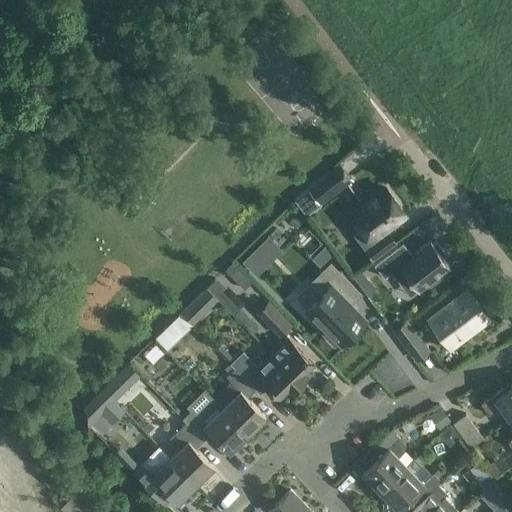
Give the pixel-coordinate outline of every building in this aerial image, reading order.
[(352,180),(340,164),(307,188),(320,205),(352,180)] [(350,214),(362,229),(354,235),(373,260),(395,243),(387,232),(386,233),(384,229),(405,213),(385,188),(350,214)] [(242,261),(251,271),(277,245),(268,235),(242,261)] [(407,277),(417,290),(428,282),(430,286),(441,277),(439,274),(449,266),(441,255),(444,253),(436,242),(432,244),(430,241),(411,255),(402,243),(373,265),(383,278),(391,272),(399,283),(407,277)] [(319,266),(333,253),(327,244),(312,259),(319,266)] [(233,263),(226,270),(245,290),(252,283),(233,263)] [(322,291),(305,307),(323,325),(318,329),(333,345),(338,340),(340,343),(365,319),(345,299),(355,289),(330,263),(312,281),(322,291)] [(234,315),(235,315),(254,333),(257,330),(258,328),(258,325),(257,322),(254,319),(252,318),(251,320),(240,309),(220,289),(214,282),(213,281),(206,287),(218,300),(234,315)] [(193,324),(218,300),(206,287),(181,312),(182,313),(193,324)] [(449,346),(487,317),(468,291),(430,320),(449,346)] [(267,301),(257,312),(279,335),(290,325),(267,301)] [(428,350),(407,321),(394,331),(415,359),(428,350)] [(269,353),(298,383),(307,375),(305,373),(313,365),(286,336),(269,353)] [(298,383),(269,353),(256,365),(242,351),(229,364),(251,387),(260,379),(279,398),(287,390),(289,392),(298,383)] [(139,373),(129,362),(102,388),(112,399),(139,373)] [(221,407),(246,433),(264,416),(247,397),(254,390),(229,364),(224,369),(228,373),(225,376),(239,390),(221,407)] [(500,406),(509,419),(511,417),(511,385),(482,407),(488,415),(500,406)] [(83,406),(84,416),(90,421),(112,399),(102,388),(83,406)] [(185,422),(203,440),(210,432),(228,450),(246,433),(221,407),(213,399),(195,416),(190,411),(182,419),(185,422)] [(439,430),(450,422),(440,408),(429,416),(439,430)] [(470,448),(482,438),(465,414),(452,423),(470,448)] [(169,458),(194,483),(212,466),(195,448),(203,440),(185,422),(169,438),(179,448),(169,458)] [(247,439),(268,461),(286,444),(265,422),(247,439)] [(439,435),(450,446),(460,436),(450,425),(439,435)] [(379,491),(405,466),(397,457),(403,452),(405,444),(399,437),(399,438),(391,430),(373,447),(361,458),(368,467),(362,473),(379,491)] [(194,483),(169,458),(151,475),(141,464),(133,472),(151,490),(158,482),(176,501),(194,483)] [(493,461),(483,467),(488,474),(492,479),(502,473),(501,472),(493,461)] [(405,466),(379,491),(397,509),(415,491),(423,499),(438,484),(441,481),(433,473),(423,483),(405,466)] [(483,489),(493,482),(488,474),(478,482),(483,489)] [(50,496),(64,511),(88,511),(94,507),(68,479),(50,496)] [(493,482),(483,489),(488,496),(498,489),(493,482)] [(459,511),(460,511),(444,496),(447,493),(438,484),(423,499),(408,511),(459,511)] [(311,511),(290,490),(267,511),(311,511)]
